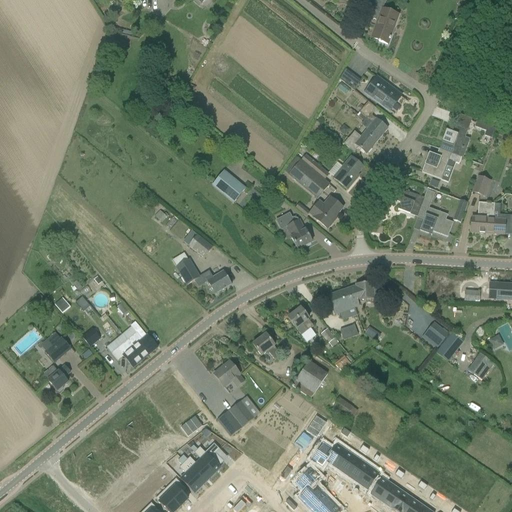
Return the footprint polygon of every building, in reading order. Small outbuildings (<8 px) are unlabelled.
[(372,10),(370,19),(378,22),(371,40),(387,45),(389,41),(390,41),(391,39),(390,38),(398,15),(382,9),(385,1),(383,0),(367,0),(365,8),(372,10)] [(195,53),(192,59),(198,62),(201,56),(195,53)] [(361,82),(345,70),(340,80),(354,92),(361,82)] [(407,102),(376,79),(366,93),(389,111),(400,98),(407,103),(407,102)] [(343,145),(354,154),(358,148),(366,155),(387,129),(371,116),(376,109),(368,103),(359,113),(372,124),(366,131),(360,138),(353,132),(343,145)] [(470,140),(465,138),(472,120),(460,116),(453,134),(446,131),(439,150),(451,154),(451,155),(461,159),(462,159),(470,140)] [(483,131),(482,135),(492,138),(496,128),(477,121),(475,128),(483,131)] [(451,154),(439,150),(436,157),(429,154),(422,174),(441,181),(448,162),(459,165),(461,159),(451,155),(451,154)] [(329,176),(313,163),(305,156),(300,161),(309,168),(322,180),(322,179),(324,181),(329,176)] [(333,179),(347,191),(356,180),(354,179),(363,168),(351,157),(333,179)] [(328,187),(299,163),(288,176),(317,200),(328,187)] [(224,171),(212,186),(233,204),(246,189),(224,171)] [(472,193),(481,197),(487,181),(478,177),(472,193)] [(421,206),(421,207),(424,199),(405,192),(399,190),(400,187),(401,182),(393,179),(388,192),(384,191),(382,197),(400,204),(398,211),(417,218),(421,206)] [(432,181),(429,187),(437,190),(439,184),(432,181)] [(421,206),(417,218),(424,221),(420,232),(428,235),(431,236),(432,236),(432,235),(433,233),(448,238),(453,224),(446,221),(447,216),(429,209),(434,194),(427,191),(424,199),(421,207),(421,206)] [(303,208),(300,213),(306,218),(309,215),(314,219),(313,219),(327,230),(333,223),(331,222),(342,209),(330,199),(323,207),(319,203),(310,214),(303,208)] [(460,202),(457,210),(464,212),(467,205),(460,202)] [(470,234),(486,235),(488,220),(485,220),(487,204),(478,204),(477,219),(471,219),(470,234)] [(486,235),(504,236),(505,221),(499,221),(500,205),(494,205),(487,204),(485,220),(488,220),(486,235)] [(164,215),(160,212),(155,217),(162,223),(166,218),(166,217),(168,216),(165,213),(164,215)] [(286,228),(298,251),(305,247),(306,248),(311,246),(310,244),(312,243),(305,231),(299,221),(298,219),(293,218),(292,219),(289,214),(276,221),(280,231),(286,228)] [(213,247),(197,235),(188,247),(204,259),(213,247)] [(158,260),(163,266),(171,260),(166,254),(158,260)] [(175,266),(188,260),(185,254),(172,260),(175,266)] [(189,261),(176,269),(187,287),(200,279),(189,261)] [(232,286),(223,272),(213,279),(209,272),(203,276),(215,296),(232,286)] [(94,281),(98,286),(102,283),(98,278),(94,281)] [(356,287),(347,290),(354,309),(358,307),(356,302),(374,300),(372,284),(355,285),(356,287)] [(489,299),(511,300),(511,286),(489,285),(489,299)] [(334,315),(354,309),(347,290),(328,297),(334,315)] [(465,292),(465,302),(479,303),(479,293),(465,292)] [(80,309),(87,303),(82,298),(75,304),(80,309)] [(62,315),(70,308),(66,303),(58,310),(62,315)] [(301,337),(308,331),(313,328),(308,321),(309,320),(300,309),(287,319),(296,330),(301,337)] [(143,361),(157,349),(146,337),(135,323),(131,327),(137,334),(127,342),(143,361)] [(434,323),(430,328),(444,340),(448,335),(434,323)] [(340,331),(344,341),(358,337),(354,326),(340,331)] [(82,338),(91,348),(104,337),(95,327),(82,338)] [(321,335),(328,345),(329,344),(332,349),(338,344),(327,330),(321,335)] [(452,334),(450,336),(446,341),(436,354),(447,363),(463,343),(452,334)] [(266,335),(252,345),(261,357),(268,352),(275,361),(281,356),(274,347),(275,347),(266,335)] [(498,335),(489,340),(495,350),(504,345),(498,335)] [(54,364),(70,350),(61,339),(45,353),(54,364)] [(133,369),(143,361),(127,342),(111,355),(117,362),(124,357),(133,369)] [(482,381),(494,365),(480,355),(468,371),(480,379),(482,381)] [(339,371),(341,372),(349,365),(344,358),(334,365),(336,368),(339,371)] [(317,394),(329,373),(308,362),(297,383),(317,394)] [(240,377),(241,377),(229,363),(214,376),(225,389),(232,383),(237,389),(245,383),(240,377)] [(64,379),(70,374),(64,367),(58,372),(53,367),(43,376),(57,392),(58,392),(59,393),(63,389),(62,388),(68,383),(64,379)] [(177,385),(159,400),(170,414),(182,405),(185,410),(191,405),(195,409),(202,403),(191,390),(185,395),(177,385)] [(331,413),(344,422),(353,408),(340,399),(331,413)] [(230,439),(255,419),(241,402),(217,422),(230,439)] [(116,430),(103,441),(120,462),(129,455),(133,460),(143,451),(129,434),(128,434),(130,436),(126,439),(124,437),(123,438),(116,430)] [(206,430),(201,434),(205,439),(211,434),(206,430)] [(322,469),(326,463),(337,446),(337,445),(333,451),(322,444),(311,461),(322,469)] [(193,447),(190,450),(194,454),(201,461),(215,475),(220,469),(219,468),(224,463),(216,455),(220,451),(214,445),(204,454),(199,449),(197,451),(193,447)] [(326,463),(336,470),(348,453),(337,446),(326,463)] [(358,460),(348,453),(336,470),(346,477),(358,460)] [(88,456),(80,463),(80,462),(79,463),(80,463),(77,466),(77,465),(76,465),(77,466),(69,473),(80,486),(95,473),(102,481),(113,472),(103,460),(96,465),(88,456)] [(183,457),(180,460),(184,464),(204,485),(215,475),(201,461),(196,466),(189,459),(187,461),(183,457)] [(180,460),(177,463),(181,467),(179,469),(185,476),(180,481),(194,495),(204,485),(184,464),(180,460)] [(346,477),(357,484),(369,467),(358,460),(346,477)] [(379,475),(369,467),(357,484),(368,492),(379,475)] [(304,493),(319,479),(310,470),(295,484),(304,493)] [(304,493),(298,498),(308,508),(322,493),(314,485),(319,479),(304,493)] [(369,497),(379,505),(391,488),(381,480),(369,497)] [(171,485),(163,493),(179,510),(187,502),(179,494),(184,489),(175,481),(171,485)] [(402,495),(391,488),(379,505),(390,511),(402,495)] [(154,501),(150,506),(156,511),(161,511),(163,510),(165,511),(177,511),(179,510),(163,493),(154,501)] [(322,493),(308,508),(311,511),(321,511),(331,502),(322,493)] [(390,511),(405,511),(412,502),(402,495),(390,511)] [(251,496),(241,506),(246,511),(261,511),(268,505),(259,496),(255,501),(251,496)] [(331,502),(321,511),(339,511),(340,511),(331,502)] [(412,502),(405,511),(420,511),(422,509),(412,502)]
